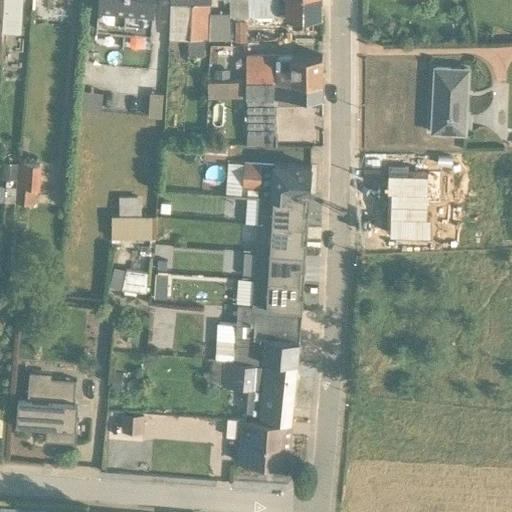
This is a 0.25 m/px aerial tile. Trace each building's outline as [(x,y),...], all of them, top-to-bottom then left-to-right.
[(4,0),(3,24),(21,23),(22,0),(4,0)] [(99,0),(98,20),(126,22),(127,0),(99,0)] [(127,0),(126,22),(152,25),(153,6),(155,6),(155,0),(127,0)] [(170,0),(169,45),(203,45),(204,30),(209,29),(210,0),(170,0)] [(321,0),(247,0),(248,8),(322,9),(321,0)] [(277,45),(246,46),(246,72),(322,73),(322,47),(277,47),(277,45)] [(433,56),(430,124),(466,124),(470,58),(469,58),(433,56)] [(229,60),(214,60),(214,72),(229,72),(229,60)] [(207,89),(246,88),(247,136),(277,136),(276,96),(322,95),(322,73),(246,72),(229,72),(214,72),(208,72),(207,89)] [(205,137),(205,147),(225,149),(226,139),(205,137)] [(18,168),(18,152),(5,152),(5,168),(18,168)] [(40,194),(41,153),(20,153),(19,194),(40,194)] [(228,153),(226,184),(259,186),(271,187),(271,189),(287,190),(288,185),(310,185),(311,157),(228,153)] [(7,170),(8,192),(17,192),(17,169),(7,170)] [(301,255),(302,246),(303,235),(306,235),(307,217),(310,185),(288,185),(287,190),(271,189),(271,187),(259,186),(257,214),(256,242),(254,270),(252,297),(302,301),(304,273),(304,256),(301,255)] [(121,186),(121,203),(144,203),(144,186),(121,186)] [(245,196),(227,195),(227,206),(244,206),(245,196)] [(159,205),(113,204),(113,227),(158,228),(159,205)] [(301,334),(299,333),(300,330),(302,301),(252,297),(238,296),(235,314),(217,313),(215,350),(263,355),(264,351),(298,353),(299,343),(300,342),(301,334)] [(264,351),(263,355),(215,350),(212,350),(211,364),(206,364),(206,372),(232,374),(232,376),(239,376),(239,381),(244,381),(244,377),(250,377),(247,410),(291,413),(298,353),(264,351)] [(46,431),(77,432),(79,393),(75,392),(76,370),(51,368),(51,364),(30,363),(26,415),(47,417),(46,431)] [(121,421),(143,423),(144,406),(123,404),(121,421)] [(267,453),(267,450),(288,451),(291,413),(247,410),(227,409),(226,426),(238,427),(236,451),(267,453)] [(0,498),(0,502),(0,511),(70,511),(72,504),(0,498)]
